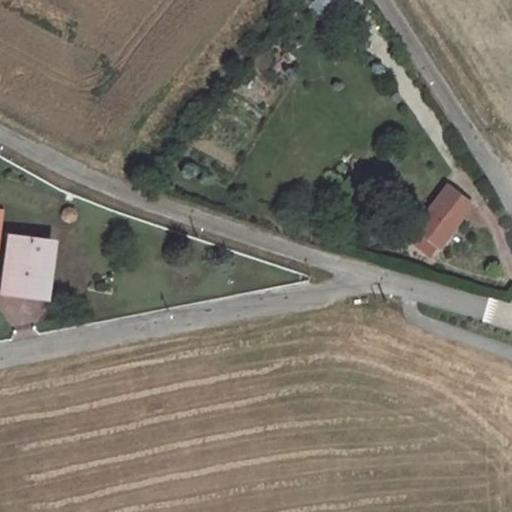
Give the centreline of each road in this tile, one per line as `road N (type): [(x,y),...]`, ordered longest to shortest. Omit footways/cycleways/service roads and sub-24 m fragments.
road 1 (unclassified): [(362,275),(89,176),(0,131)]
road 2 (residential): [(362,275),(276,303),(0,358)]
road 3 (residential): [(511,194),(381,0)]
road 4 (unclassified): [(511,315),(362,275)]
